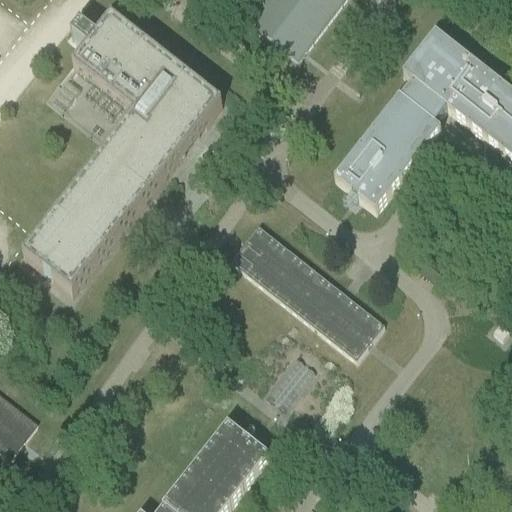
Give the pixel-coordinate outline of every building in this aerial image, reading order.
[(269,0),(246,30),(298,70),(350,0),(269,0)] [(23,265),(72,304),(185,160),(179,156),(194,137),(185,131),(192,122),(206,133),(222,113),(111,26),(97,45),(80,32),(71,44),(88,57),(73,75),(135,123),(23,265)] [(511,169),(511,102),(435,42),(403,83),(413,91),(401,107),(400,106),(334,189),(361,210),(376,221),(441,139),(434,134),(447,118),(511,169)] [(230,270),(356,369),(384,333),(304,270),(258,234),(230,270)] [(495,341),(502,347),(507,340),(499,334),(495,341)] [(284,415),(314,379),(297,366),(268,402),(284,415)] [(0,462),(8,469),(36,433),(0,405),(0,462)] [(232,511),(269,465),(228,433),(166,511),(232,511)]
